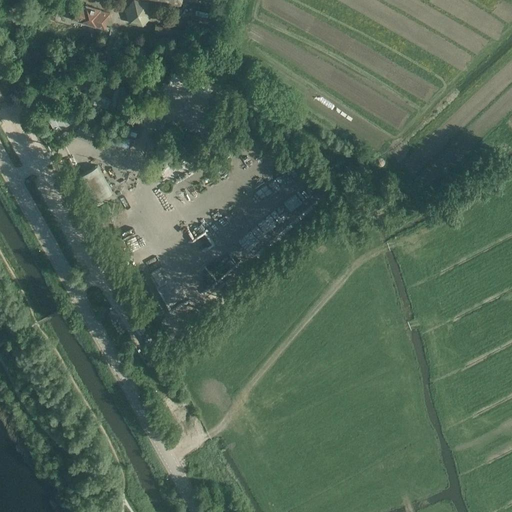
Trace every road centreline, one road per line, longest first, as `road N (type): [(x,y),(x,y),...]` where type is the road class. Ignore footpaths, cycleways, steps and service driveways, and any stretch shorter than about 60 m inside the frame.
road 1 (track): [(426,236),(384,246),(354,266),(239,406),(421,320)]
road 2 (unclassified): [(197,511),(0,158)]
road 3 (unknown): [(39,321),(113,453),(123,498)]
